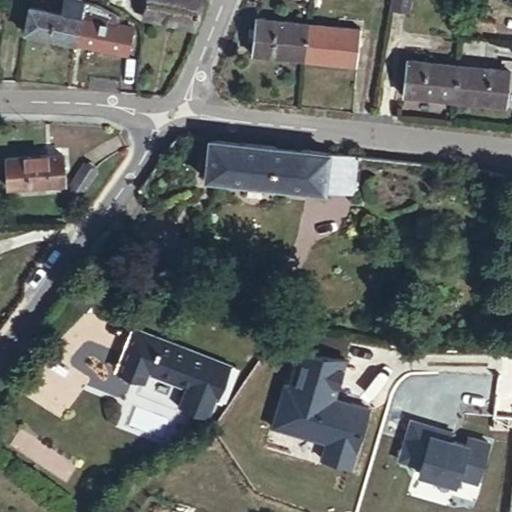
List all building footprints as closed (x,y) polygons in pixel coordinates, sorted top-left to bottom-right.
[(158,0),(155,10),(206,28),(215,0),(158,0)] [(35,31),(93,47),(100,21),(103,9),(86,4),(82,15),(43,5),(35,31)] [(261,51),(319,56),(323,23),(263,15),(261,51)] [(100,21),(93,47),(131,57),(137,29),(100,21)] [(323,23),(319,56),(363,60),(368,28),(323,23)] [(502,61),(507,32),(475,28),(470,56),(502,61)] [(408,91),(463,98),(469,64),(413,59),(408,91)] [(511,68),(469,64),(463,98),(511,104),(511,68)] [(209,138),(206,137),(206,173),(350,182),(353,145),(271,140),(209,138)] [(122,158),(106,147),(91,167),(106,178),(122,158)] [(84,148),(67,150),(68,177),(83,176),(84,148)] [(68,177),(67,150),(30,152),(30,180),(68,177)] [(0,302),(10,288),(0,281),(0,302)] [(112,299),(86,282),(76,295),(103,314),(112,299)] [(168,371),(181,336),(153,327),(138,371),(165,377),(168,371)] [(168,371),(239,392),(252,357),(181,336),(168,371)] [(293,383),(283,380),(270,429),(324,443),(319,461),(354,470),(371,406),(337,398),(346,363),(301,352),(293,383)] [(249,395),(262,360),(252,357),(239,392),(249,395)] [(454,431),(409,418),(396,462),(419,468),(417,473),(456,484),(458,478),(476,483),(488,442),(467,435),(465,441),(452,437),(454,431)]
